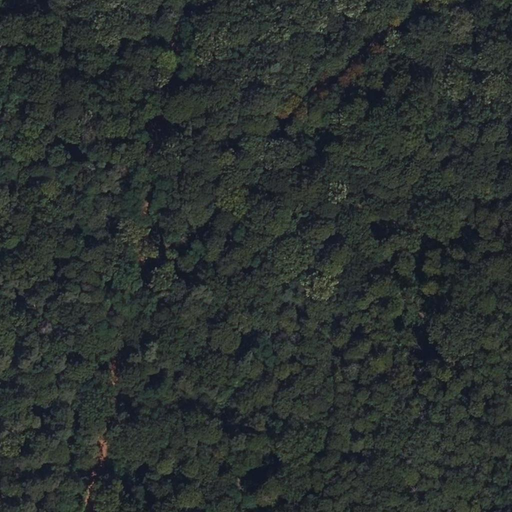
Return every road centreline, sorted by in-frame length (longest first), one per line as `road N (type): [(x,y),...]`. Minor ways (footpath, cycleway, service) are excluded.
road 1 (track): [(186,0),(78,511)]
road 2 (track): [(511,258),(452,260),(366,220),(246,263),(136,253)]
